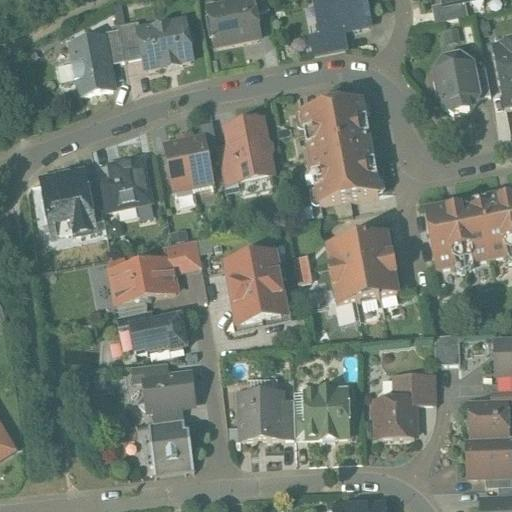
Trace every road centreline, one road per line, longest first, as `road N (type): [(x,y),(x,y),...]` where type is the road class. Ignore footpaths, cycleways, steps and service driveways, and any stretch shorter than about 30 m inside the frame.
road 1 (residential): [(382,89),(359,74),(327,71),(175,99),(36,156)]
road 2 (residential): [(225,486),(203,300)]
road 3 (residential): [(408,491),(360,479),(225,486)]
road 4 (residential): [(511,154),(411,162),(396,148),(382,89)]
road 5 (residential): [(225,486),(59,510)]
